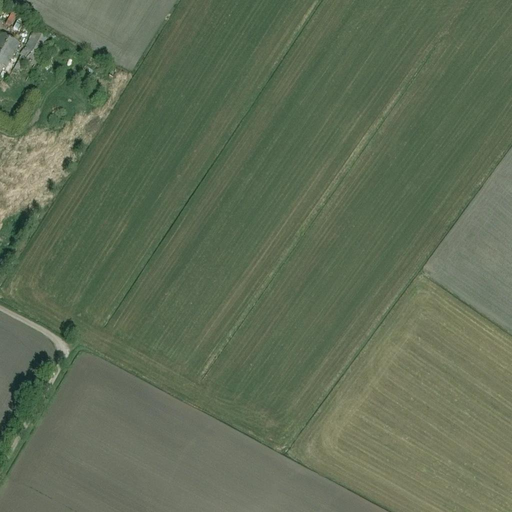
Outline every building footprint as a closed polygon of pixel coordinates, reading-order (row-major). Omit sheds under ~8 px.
[(13,23),(18,17),(12,13),(7,19),(13,23)] [(14,28),(20,31),(24,22),(18,19),(14,28)] [(38,42),(44,44),(47,34),(40,32),(38,42)] [(0,73),(2,69),(5,70),(18,44),(0,34),(0,73)] [(7,68),(0,74),(5,78),(11,72),(7,68)]
